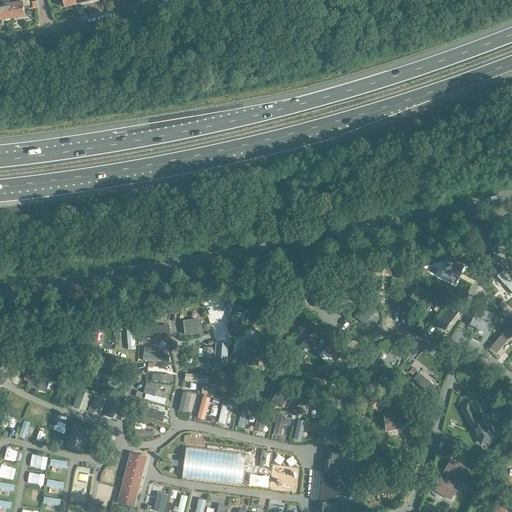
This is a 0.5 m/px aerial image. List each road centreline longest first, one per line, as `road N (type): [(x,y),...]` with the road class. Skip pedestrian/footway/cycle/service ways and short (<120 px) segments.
road 1 (motorway): [(511,33),(287,107),(0,159)]
road 2 (motorway): [(0,185),(218,151),(369,112),(511,62)]
road 3 (primary): [(0,293),(337,240),(511,200)]
road 4 (residential): [(192,0),(49,33)]
